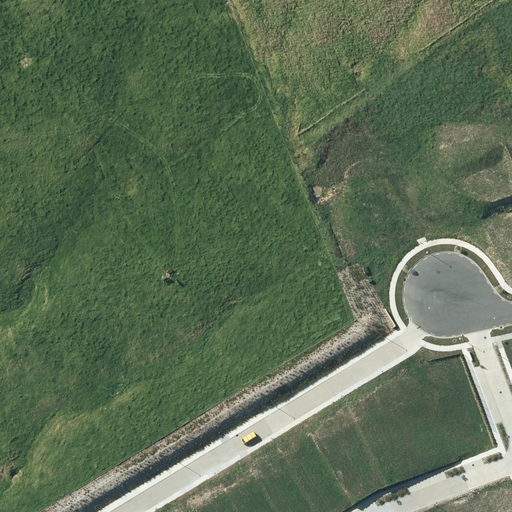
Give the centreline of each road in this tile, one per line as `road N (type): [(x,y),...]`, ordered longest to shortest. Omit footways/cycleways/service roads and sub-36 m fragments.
road 1 (residential): [(123,511),(357,374),(410,334),(442,293)]
road 2 (residential): [(511,463),(379,511)]
